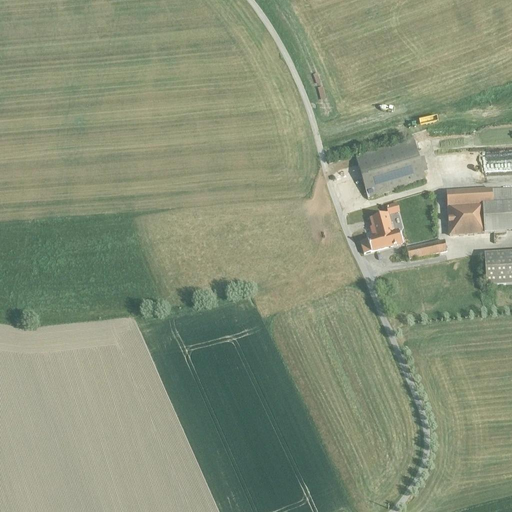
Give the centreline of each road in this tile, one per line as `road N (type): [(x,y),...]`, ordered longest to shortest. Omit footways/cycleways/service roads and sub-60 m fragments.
road 1 (track): [(394,511),(426,455),(420,406),(344,225),(299,83),(250,0)]
road 2 (unknown): [(366,278),(511,246)]
